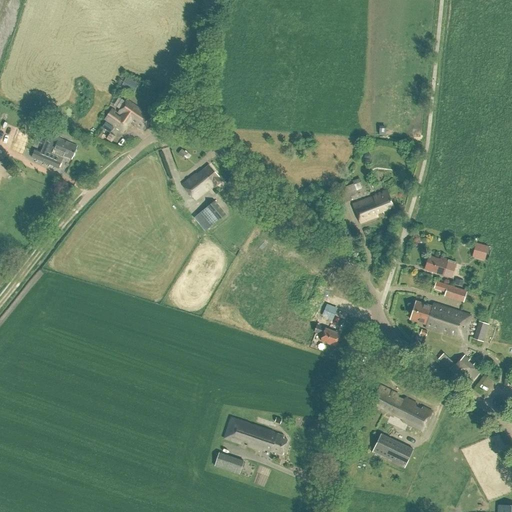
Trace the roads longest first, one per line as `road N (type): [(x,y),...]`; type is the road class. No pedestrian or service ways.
road 1 (unclassified): [(375,330),(361,279),(253,191),(211,142)]
road 2 (track): [(0,305),(79,205),(128,158)]
road 3 (unclassified): [(326,511),(375,330)]
road 4 (unclassified): [(499,415),(375,330)]
